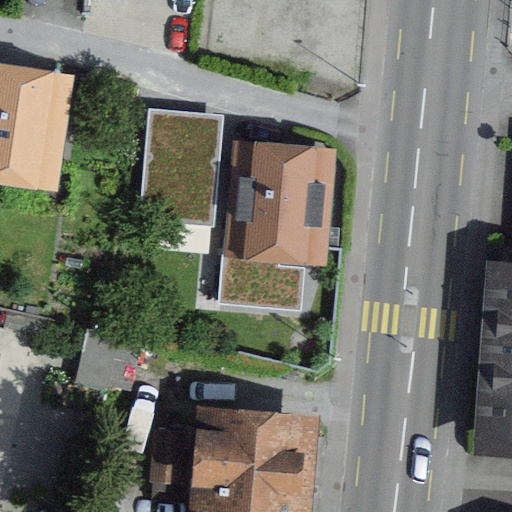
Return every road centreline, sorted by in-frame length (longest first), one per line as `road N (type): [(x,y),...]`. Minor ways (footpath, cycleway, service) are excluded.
road 1 (residential): [(423,150),(0,34)]
road 2 (primary): [(423,150),(388,511)]
